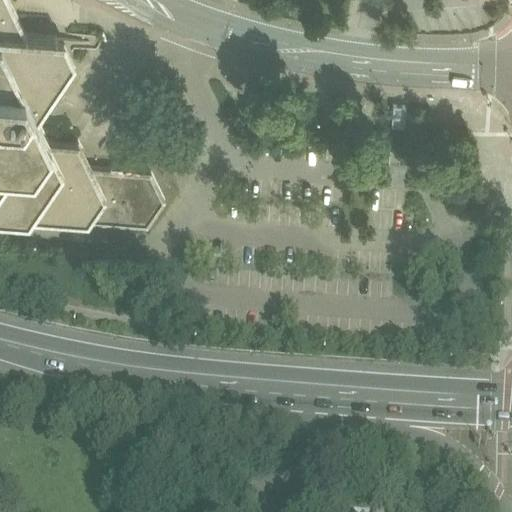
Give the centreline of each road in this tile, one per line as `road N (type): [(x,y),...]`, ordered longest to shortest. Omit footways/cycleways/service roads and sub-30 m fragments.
road 1 (tertiary): [(511,65),(297,51),(201,25),(151,0)]
road 2 (secondary): [(0,342),(198,386),(346,401)]
road 3 (track): [(496,511),(408,473),(320,470),(250,488),(254,501)]
road 4 (track): [(250,488),(0,411)]
road 5 (secondary): [(346,401),(464,462),(511,511)]
road 6 (secondary): [(346,401),(511,411)]
